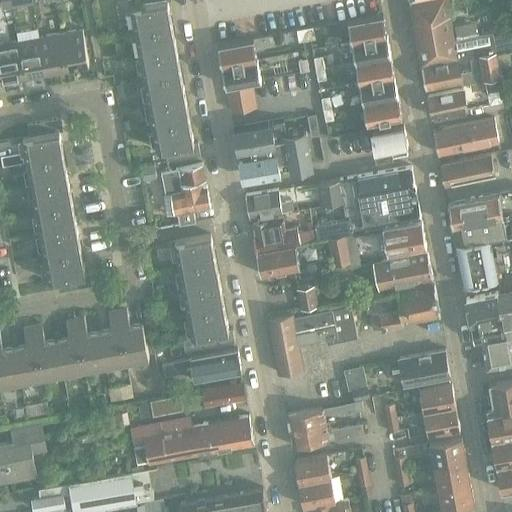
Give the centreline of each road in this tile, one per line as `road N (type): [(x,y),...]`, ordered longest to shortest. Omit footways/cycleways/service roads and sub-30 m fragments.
road 1 (residential): [(0,311),(133,291),(100,97),(0,115)]
road 2 (residential): [(491,511),(423,151)]
road 3 (residential): [(290,511),(236,238)]
road 4 (residential): [(423,151),(226,185)]
road 5 (residential): [(226,185),(195,15)]
road 6 (residential): [(423,151),(393,0)]
